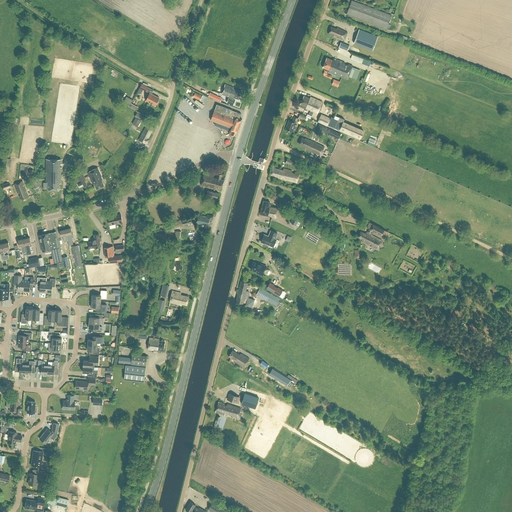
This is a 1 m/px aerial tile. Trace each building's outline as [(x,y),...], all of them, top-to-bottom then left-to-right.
[(387,29),(387,28),(389,24),(392,15),(352,0),(346,14),(387,29)] [(331,26),(328,34),(334,36),(334,35),(337,36),(337,37),(341,39),(342,39),(344,40),(347,32),(337,27),(337,29),(331,26)] [(359,29),(354,43),(373,50),(375,44),(384,48),(387,41),(378,37),(378,36),(359,29)] [(339,47),(347,50),(349,45),(341,42),(339,47)] [(349,47),(348,50),(355,53),(357,50),(355,49),(356,46),(350,44),(349,47)] [(327,57),(323,67),(329,70),(328,72),(347,79),(352,65),(348,64),(347,65),(344,64),(345,62),(334,58),(333,60),(327,57)] [(140,88),(147,91),(149,87),(142,83),(140,88)] [(221,94),(234,99),(234,97),(239,99),(242,92),(233,88),(234,87),(225,84),(221,94)] [(200,100),(202,96),(195,92),(193,91),(191,96),(200,100)] [(146,100),(155,105),(159,98),(150,92),(146,100)] [(205,103),(208,97),(203,95),(203,96),(200,100),(205,103)] [(304,95),(300,104),(309,108),(309,109),(317,113),(322,102),(310,97),(310,98),(304,95)] [(130,105),(133,100),(127,96),(124,101),(130,105)] [(200,108),(202,105),(194,99),(192,102),(200,108)] [(387,99),(383,107),(387,109),(391,101),(387,99)] [(216,106),(211,120),(222,124),(221,127),(225,128),(226,126),(230,127),(229,130),(230,131),(229,133),(230,135),(233,136),(235,135),(236,133),(237,133),(240,125),(242,119),(240,118),(241,113),(239,113),(232,110),(232,109),(217,104),(216,106)] [(321,114),(317,122),(327,126),(330,118),(321,114)] [(285,128),(292,131),(294,132),(295,128),(294,128),(294,126),(295,126),(298,118),(294,116),(292,121),(289,120),(285,128)] [(330,118),(327,126),(333,129),(334,129),(338,119),(334,117),(331,116),(330,118)] [(338,119),(334,129),(360,140),(364,130),(343,121),(344,119),(339,117),(338,119)] [(135,119),(133,123),(133,124),(138,126),(141,120),(136,118),(135,119)] [(319,123),(314,133),(318,134),(318,135),(320,130),(329,134),(332,135),(332,136),(338,138),(340,133),(334,130),(323,125),(319,123)] [(145,141),(147,142),(149,139),(148,139),(154,127),(147,124),(139,139),(145,142),(145,141)] [(302,137),(299,143),(308,148),(307,149),(320,155),(324,147),(310,140),(307,139),(307,140),(302,137)] [(288,156),(285,163),(288,164),(289,164),(297,167),(299,161),(288,156)] [(11,158),(4,157),(2,171),(9,172),(11,158)] [(62,178),(62,167),(60,167),(60,164),(62,164),(62,159),(46,159),(46,182),(48,182),(48,189),(59,189),(60,178),(62,178)] [(104,185),(100,177),(102,176),(98,167),(87,172),(93,184),(94,184),(96,189),(104,185)] [(273,167),(271,175),(278,177),(278,178),(297,182),(299,173),(295,172),(295,174),(291,173),(292,171),(284,168),(283,170),(273,167)] [(76,172),(80,181),(85,179),(81,170),(76,172)] [(216,178),(213,177),(214,176),(204,173),(201,185),(215,189),(216,187),(222,188),(224,180),(220,179),(222,175),(218,174),(216,178)] [(37,182),(37,180),(38,180),(37,178),(31,180),(33,188),(39,187),(38,182),(37,182)] [(1,184),(3,190),(11,187),(9,181),(1,184)] [(29,198),(22,181),(14,184),(18,193),(20,192),(21,195),(19,196),(21,199),(22,198),(23,200),(29,198)] [(205,198),(217,201),(218,193),(207,191),(205,198)] [(264,200),(262,206),(267,207),(267,210),(277,212),(278,208),(270,206),(271,204),(269,204),(270,202),(264,200)] [(267,207),(262,206),(260,214),(271,217),(275,218),(277,212),(267,210),(267,207)] [(108,217),(109,225),(122,222),(121,214),(108,217)] [(198,216),(196,223),(203,224),(203,225),(205,226),(205,224),(206,224),(206,227),(209,227),(209,225),(211,225),(213,216),(207,215),(207,217),(203,216),(200,216),(198,216)] [(296,225),(300,218),(295,215),(290,222),(296,225)] [(184,225),(192,222),(191,217),(182,219),(167,223),(169,229),(184,224),(184,225)] [(381,235),(384,230),(372,223),(369,228),(381,235)] [(372,234),(373,231),(369,229),(368,231),(368,233),(366,232),(365,233),(361,230),(357,237),(362,239),(361,241),(368,245),(369,243),(371,245),(371,246),(377,249),(382,240),(372,234)] [(200,232),(181,230),(180,231),(175,231),(175,238),(176,238),(176,241),(180,241),(180,240),(183,240),(183,241),(188,242),(188,241),(200,242),(200,232)] [(273,246),(276,239),(275,238),(277,233),(271,230),(268,236),(264,234),(261,242),(269,245),(269,246),(272,247),(272,246),(273,246)] [(42,251),(44,251),(44,253),(52,251),(53,258),(54,262),(62,261),(59,248),(55,231),(39,235),(42,251)] [(99,237),(99,234),(94,234),(95,239),(93,241),(89,242),(89,248),(95,247),(95,248),(100,247),(100,241),(102,241),(101,237),(99,237)] [(22,245),(24,255),(27,254),(26,250),(26,247),(24,238),(18,240),(19,246),(22,245)] [(72,246),(76,265),(82,264),(78,245),(72,246)] [(28,259),(30,267),(39,265),(38,257),(28,259)] [(263,275),(264,272),(265,272),(266,274),(268,275),(269,274),(270,271),(270,270),(268,269),(266,269),(266,270),(265,269),(266,266),(257,262),(257,263),(253,262),(250,269),(257,272),(257,273),(263,275)] [(18,290),(24,290),(24,279),(21,279),(22,275),(15,275),(14,284),(18,284),(18,290)] [(24,279),(24,290),(30,291),(30,285),(33,285),(34,277),(28,277),(28,279),(24,279)] [(40,292),(46,292),(46,281),(40,280),(41,278),(38,277),(37,285),(40,286),(40,292)] [(46,281),(46,292),(52,293),(52,286),(55,287),(56,279),(50,278),(50,281),(46,281)] [(245,305),(252,307),(254,299),(248,297),(249,292),(246,291),(248,282),(241,281),(236,302),(246,304),(245,305)] [(266,288),(279,296),(283,290),(270,282),(266,288)] [(0,297),(2,297),(2,298),(5,298),(5,294),(9,294),(9,284),(5,284),(1,283),(0,283),(0,297)] [(163,284),(160,295),(166,297),(169,285),(163,284)] [(256,295),(276,306),(280,298),(260,287),(256,295)] [(91,294),(91,300),(101,301),(101,298),(106,298),(107,290),(101,290),(101,294),(99,294),(99,295),(91,294)] [(187,304),(189,296),(180,294),(181,293),(172,291),(169,302),(181,305),(182,303),(187,304)] [(159,299),(157,311),(162,312),(165,300),(159,299)] [(101,301),(91,300),(90,306),(98,307),(98,311),(106,311),(106,304),(100,304),(101,301)] [(28,318),(33,318),(33,309),(26,308),(25,316),(21,316),(21,323),(28,323),(28,318)] [(33,309),(33,318),(36,319),(36,324),(43,324),(43,317),(39,317),(40,309),(33,309)] [(51,320),(55,320),(55,310),(49,310),(48,317),(44,317),(44,324),(51,325),(51,320)] [(55,310),(55,320),(58,320),(58,325),(65,326),(65,319),(61,318),(62,311),(55,310)] [(90,317),(89,322),(99,323),(103,323),(104,318),(102,318),(103,315),(95,314),(95,317),(90,317)] [(99,326),(99,323),(89,322),(89,328),(94,328),(94,331),(101,332),(102,326),(99,326)] [(137,330),(136,337),(146,339),(147,331),(137,330)] [(163,350),(165,341),(159,340),(159,339),(154,338),(155,336),(159,336),(160,334),(157,333),(157,331),(156,331),(151,330),(151,335),(153,335),(153,338),(149,337),(148,349),(153,350),(153,348),(163,350)] [(19,335),(18,340),(28,341),(29,338),(31,338),(32,333),(24,332),(24,335),(19,335)] [(52,340),(52,343),(61,343),(62,338),(55,337),(56,334),(49,334),(49,337),(48,337),(48,339),(52,340)] [(88,339),(88,344),(97,345),(97,342),(102,342),(103,337),(95,336),(94,339),(88,339)] [(31,350),(31,347),(31,344),(28,344),(28,341),(18,340),(18,346),(23,346),(23,349),(31,350)] [(61,343),(52,343),(52,346),(49,346),(48,351),(54,351),(55,348),(61,349),(61,343)] [(88,344),(87,350),(94,350),(93,353),(99,354),(100,350),(100,345),(97,345),(88,344)] [(233,350),(229,356),(231,357),(235,360),(234,361),(244,367),(249,358),(241,353),(240,354),(233,350)] [(131,363),(145,365),(147,355),(132,353),(131,363)] [(83,360),(83,366),(94,367),(94,364),(98,364),(98,357),(89,356),(89,360),(83,360)] [(19,373),(25,373),(26,364),(23,364),(23,358),(16,358),(16,366),(20,366),(19,373)] [(41,374),(47,374),(48,365),(44,365),(44,361),(42,361),(42,360),(38,360),(38,367),(41,367),(41,374)] [(48,365),(47,374),(54,375),(54,368),(58,368),(58,360),(55,360),(55,362),(52,362),(52,365),(48,365)] [(26,364),(25,373),(31,373),(32,367),(35,367),(35,361),(29,361),(29,364),(26,364)] [(126,364),(124,379),(144,382),(146,366),(126,364)] [(94,367),(83,366),(83,372),(88,372),(88,376),(97,377),(98,370),(94,370),(94,367)] [(288,374),(287,376),(296,382),(298,380),(288,374)] [(75,389),(87,389),(88,381),(76,380),(75,389)] [(227,399),(239,403),(241,397),(229,393),(227,399)] [(243,397),(241,403),(252,407),(255,408),(259,397),(245,393),(243,397)] [(74,401),(74,395),(67,395),(67,400),(64,400),(63,409),(74,409),(75,401),(74,401)] [(13,415),(21,415),(21,408),(17,408),(18,400),(10,400),(9,410),(14,411),(13,415)] [(35,417),(36,411),(34,411),(35,401),(27,401),(26,412),(30,412),(29,417),(35,417)] [(227,405),(224,404),(224,403),(219,401),(215,412),(224,415),(225,414),(238,418),(241,408),(227,404),(227,405)] [(56,435),(58,424),(53,423),(51,429),(52,430),(51,431),(46,428),(39,438),(42,440),(41,441),(42,441),(45,443),(50,437),(53,440),(56,435)] [(20,441),(21,435),(16,434),(16,432),(9,431),(7,443),(15,444),(15,441),(20,441)] [(31,465),(40,466),(43,451),(33,450),(31,465)] [(41,476),(41,470),(34,469),(33,473),(29,473),(28,484),(36,485),(37,475),(41,476)] [(0,479),(7,482),(9,475),(0,472),(0,479)] [(66,507),(68,500),(49,495),(47,502),(66,507)] [(43,505),(44,498),(37,497),(37,501),(26,499),(24,508),(29,509),(29,508),(36,509),(37,504),(43,505)] [(198,508),(194,506),(195,504),(190,501),(185,509),(190,511),(207,511),(199,507),(198,508)] [(208,509),(213,511),(214,511),(218,506),(212,502),(208,509)]
